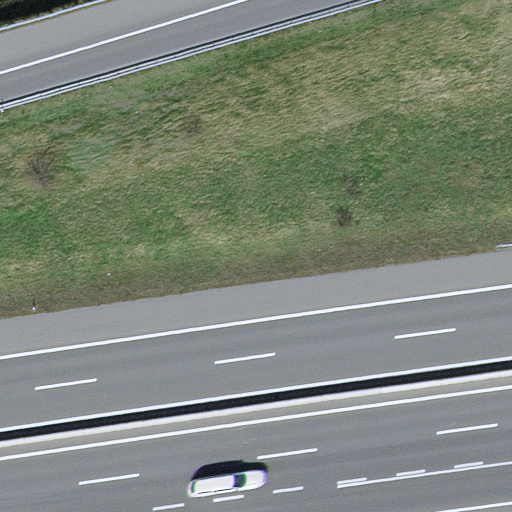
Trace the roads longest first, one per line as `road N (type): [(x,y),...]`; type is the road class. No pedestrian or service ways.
road 1 (motorway): [(0,496),(511,423)]
road 2 (motorway): [(511,321),(0,392)]
road 3 (motorway): [(267,0),(0,78)]
